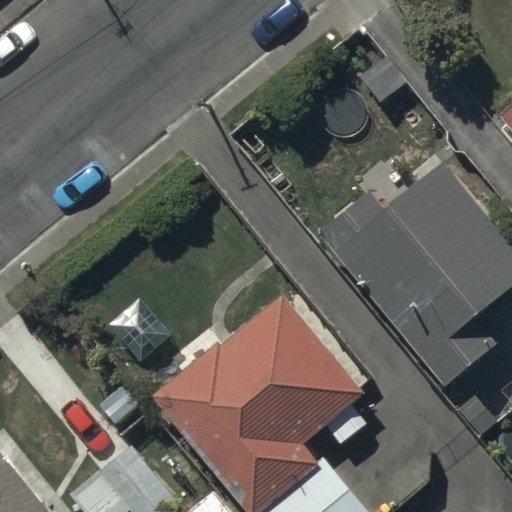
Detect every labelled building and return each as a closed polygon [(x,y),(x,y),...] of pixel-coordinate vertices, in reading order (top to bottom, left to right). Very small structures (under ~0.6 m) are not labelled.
[(511,96),(496,110),(511,130),(511,96)] [(371,187),(318,231),(446,384),(496,343),(474,317),(511,286),(511,241),(445,161),(389,208),(371,187)] [(285,291),(154,395),(247,511),(371,511),(326,454),(317,461),(303,444),(367,394),(285,291)] [(131,445),(71,491),(87,511),(168,511),(178,505),(131,445)] [(0,511),(50,511),(0,451),(0,511)] [(233,511),(215,490),(187,511),(233,511)]
